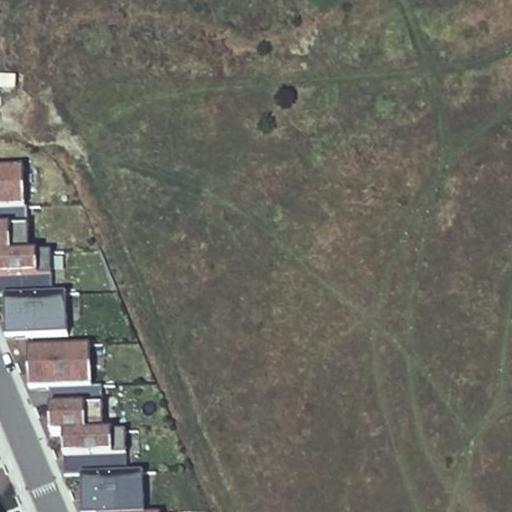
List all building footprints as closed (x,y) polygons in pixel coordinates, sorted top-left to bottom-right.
[(24,169),(0,169),(0,210),(0,211),(25,210),(24,169)] [(0,229),(0,256),(30,256),(28,210),(25,210),(0,211),(1,229),(0,229)] [(30,256),(0,256),(0,280),(19,279),(19,298),(53,297),(51,255),(30,256)] [(19,298),(4,299),(5,322),(35,321),(35,339),(68,338),(67,297),(53,297),(19,298)] [(90,348),(29,350),(30,374),(59,373),(59,390),(75,390),(92,389),(90,348)] [(51,409),(52,437),(65,437),(104,435),(102,389),(92,389),(75,390),(75,408),(51,409)] [(104,435),(65,437),(65,459),(94,458),(94,478),(128,477),(126,435),(104,435)] [(94,478),(81,478),(82,500),(111,499),(111,511),(144,511),(143,476),(128,477),(94,478)]
